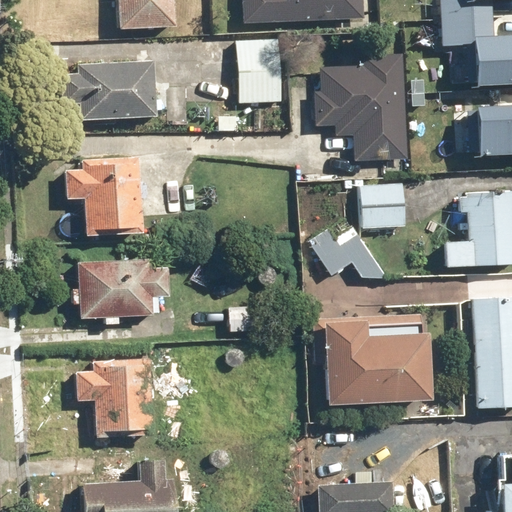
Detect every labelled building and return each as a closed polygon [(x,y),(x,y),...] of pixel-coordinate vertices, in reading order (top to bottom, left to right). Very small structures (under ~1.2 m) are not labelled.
[(112,0),(114,28),(170,26),(169,0),(112,0)] [(229,0),(231,30),(350,28),(349,0),(229,0)] [(511,32),(469,35),(471,82),(511,79),(511,32)] [(234,103),(276,101),(274,40),(231,41),(234,103)] [(75,119),(152,115),(149,60),(72,64),(73,73),(55,74),(56,103),(75,102),(75,119)] [(338,167),(391,164),(387,63),(353,64),(354,80),(311,82),(312,93),(301,93),(302,127),(314,126),(315,145),(337,144),(338,167)] [(511,106),(471,108),(473,155),(511,153),(511,106)] [(80,235),(137,233),(134,155),(78,157),(78,168),(60,169),(62,198),(78,198),(80,235)] [(356,227),(402,224),(399,181),(353,184),(356,227)] [(442,266),(511,263),(511,207),(511,190),(461,192),(463,240),(441,241),(442,266)] [(383,275),(352,229),(332,242),(326,233),(307,245),(327,275),(350,260),(367,286),(383,275)] [(74,317),(147,315),(147,296),(163,296),(163,266),(145,266),(144,259),(73,261),(74,317)] [(267,267),(262,266),(258,268),(254,271),(253,276),(255,281),(258,284),(263,285),(268,284),(271,280),(272,275),(271,270),(267,267)] [(472,408),(511,406),(511,295),(467,297),(472,408)] [(224,331),(265,329),(264,305),(223,307),(224,331)] [(322,403),(426,399),(424,332),(417,332),(416,313),(307,317),(309,369),(321,368),(322,403)] [(149,359),(89,359),(89,372),(75,372),(75,400),(95,400),(95,433),(150,433),(149,359)] [(511,482),(495,483),(495,511),(511,511),(511,449),(511,450),(511,466),(511,482)] [(135,481),(82,482),(82,511),(176,511),(177,480),(160,481),(160,460),(134,460),(135,481)] [(314,511),(388,511),(387,481),(313,485),(314,511)]
